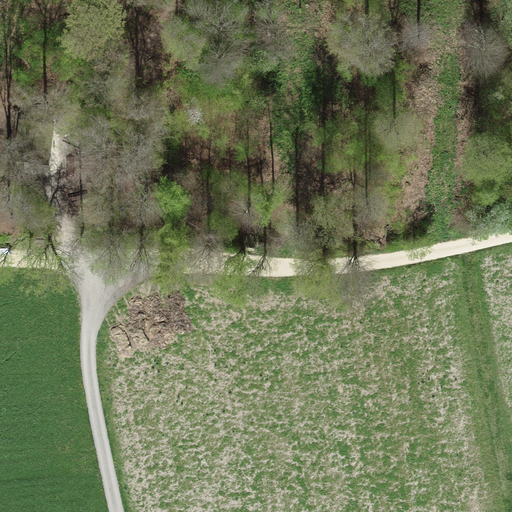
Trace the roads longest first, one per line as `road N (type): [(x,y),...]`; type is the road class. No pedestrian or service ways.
road 1 (track): [(511,237),(448,254),(263,275),(92,261),(0,265)]
road 2 (track): [(112,511),(85,373),(92,261)]
